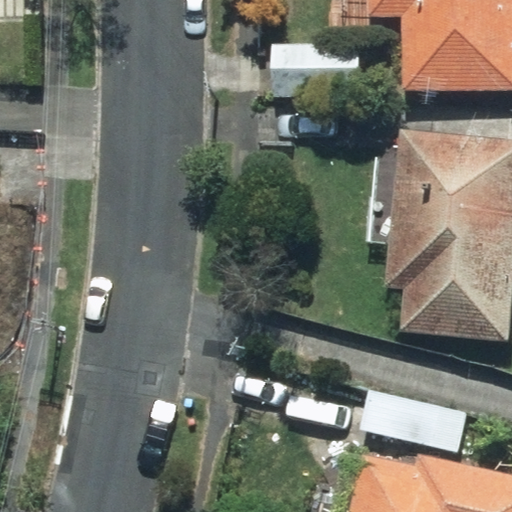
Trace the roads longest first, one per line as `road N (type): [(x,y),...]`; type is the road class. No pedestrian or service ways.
road 1 (residential): [(139,0),(129,246),(105,452),(89,511)]
road 2 (unknown): [(129,246),(428,376),(511,400)]
